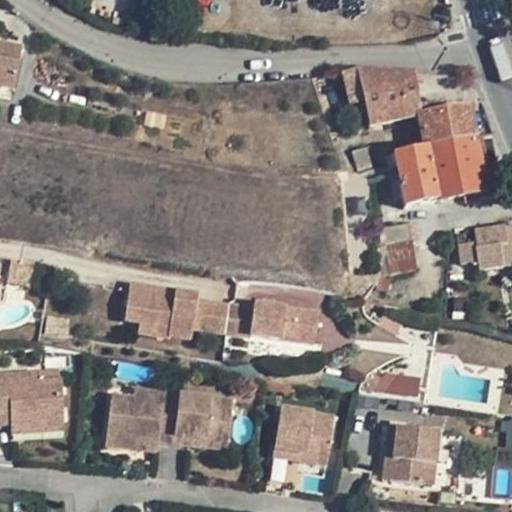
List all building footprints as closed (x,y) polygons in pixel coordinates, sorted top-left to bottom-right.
[(0,82),(16,85),(22,46),(0,42),(0,82)] [(364,101),(357,71),(354,70),(343,73),(350,105),(364,101)] [(419,106),(415,74),(357,71),(364,101),(370,126),(419,117),(421,116),(419,106)] [(324,95),(318,97),(332,139),(345,134),(340,119),(333,121),(324,95)] [(419,106),(421,116),(445,112),(443,102),(419,106)] [(421,116),(419,117),(425,149),(474,139),(469,108),(445,112),(421,116)] [(404,209),(485,194),(474,139),(425,149),(394,154),(399,180),(404,209)] [(356,163),(370,160),(366,148),(353,152),(356,163)] [(399,180),(394,154),(387,155),(392,182),(399,180)] [(358,172),(373,168),(370,160),(356,163),(358,172)] [(379,248),(413,243),(410,223),(376,231),(377,249),(379,248)] [(511,267),(511,226),(504,227),(507,245),(500,246),(503,269),(511,267)] [(480,272),(503,269),(500,246),(507,245),(504,227),(475,232),(476,241),(467,243),(469,259),(478,257),(480,272)] [(466,241),(465,234),(457,236),(458,243),(466,241)] [(417,269),(413,243),(379,248),(377,249),(379,276),(417,269)] [(225,334),(229,306),(197,301),(198,296),(130,285),(126,322),(140,324),(170,329),(168,341),(170,341),(170,339),(191,342),(193,331),(225,336),(225,334)] [(254,309),(251,337),(315,347),(319,315),(255,305),(254,309)] [(254,309),(229,306),(225,334),(251,337),(254,309)] [(362,311),(339,308),(336,330),(358,333),(362,311)] [(69,324),(48,320),(46,335),(67,339),(69,324)] [(170,329),(140,324),(138,337),(168,341),(170,329)] [(61,371),(40,372),(40,381),(62,380),(61,371)] [(40,381),(40,372),(0,374),(0,425),(11,425),(41,423),(41,434),(64,432),(62,380),(40,381)] [(420,395),(422,378),(402,375),(400,392),(420,395)] [(291,393),(293,385),(268,382),(267,390),(291,393)] [(180,395),(180,394),(135,389),(133,397),(113,395),(105,447),(129,450),(130,441),(159,444),(174,446),(180,395)] [(212,399),(180,395),(174,446),(189,447),(191,440),(228,444),(232,410),(211,407),(212,399)] [(233,401),(212,399),(211,407),(232,410),(233,401)] [(312,421),(313,413),(281,409),(273,458),(289,461),(290,454),(328,460),(333,425),(312,421)] [(335,417),(313,413),(312,421),(333,425),(335,417)] [(41,423),(11,425),(11,435),(41,434),(41,423)] [(428,465),(436,466),(439,433),(388,427),(387,444),(394,444),(390,482),(425,486),(428,465)] [(227,452),(228,444),(191,440),(189,447),(227,452)] [(157,454),(159,444),(130,441),(129,450),(157,454)] [(394,444),(387,444),(383,482),(390,482),(394,444)] [(327,467),(328,460),(290,454),(289,461),(327,467)] [(434,487),(436,466),(428,465),(425,486),(434,487)]
